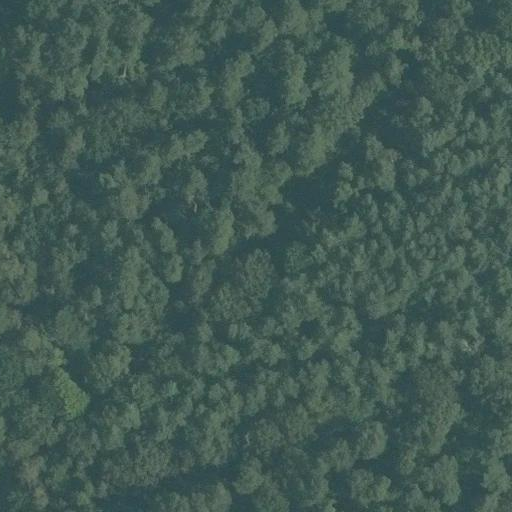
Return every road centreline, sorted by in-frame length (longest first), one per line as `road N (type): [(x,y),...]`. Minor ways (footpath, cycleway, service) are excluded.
road 1 (track): [(7,498),(511,1)]
road 2 (track): [(81,511),(511,394)]
